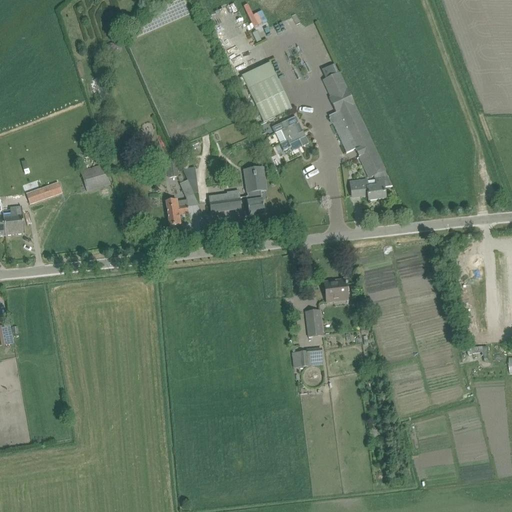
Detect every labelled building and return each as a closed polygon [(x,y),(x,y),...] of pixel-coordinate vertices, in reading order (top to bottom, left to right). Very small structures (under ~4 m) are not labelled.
[(261,41),(257,32),(252,34),(256,43),(261,41)] [(347,90),(339,74),(323,81),(331,98),(329,98),(336,113),(329,117),(346,153),(346,154),(353,151),(352,149),(355,148),(356,150),(359,157),(369,178),(373,176),(375,180),(376,180),(376,181),(366,182),(366,181),(350,183),(352,198),(368,196),(369,202),(385,200),(383,188),(392,187),(354,106),(354,105),(347,90)] [(292,110),(276,76),(247,90),(263,123),(292,110)] [(302,147),(308,144),(305,138),(305,137),(304,138),(302,134),(303,133),(298,123),(296,118),(286,122),(285,122),(281,124),(272,129),(275,135),(276,134),(281,144),(280,144),(280,145),(280,147),(282,151),(284,151),(290,148),(291,148),(293,152),(302,147)] [(169,179),(178,177),(176,161),(166,163),(169,179)] [(87,192),(110,185),(104,165),(81,172),(87,192)] [(254,177),(245,178),(248,197),(246,197),(247,202),(249,217),(264,215),(262,200),(261,192),(266,191),(263,168),(253,170),(254,177)] [(181,183),(179,184),(185,197),(186,197),(193,194),(189,184),(187,180),(184,181),(181,183)] [(56,185),(32,193),(36,203),(60,194),(56,185)] [(209,198),(211,214),(230,211),(228,196),(209,198)] [(166,203),(168,218),(169,228),(180,226),(179,215),(189,214),(187,202),(177,203),(177,202),(166,203)] [(6,214),(3,215),(3,218),(5,237),(24,235),(22,208),(11,209),(12,217),(6,217),(6,214)] [(324,286),(327,303),(335,302),(335,300),(348,298),(346,286),(347,286),(347,284),(346,284),(345,281),(336,283),(336,284),(324,286)] [(322,336),(320,312),(305,313),(308,337),(322,336)] [(306,352),(300,353),(301,365),(301,368),(307,367),(322,366),(323,366),(322,357),(321,351),(306,352)]
